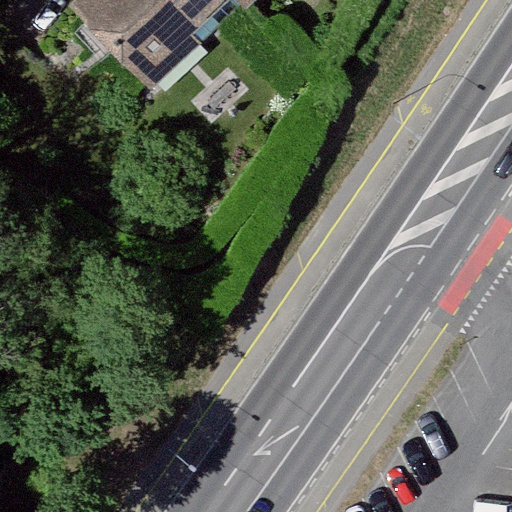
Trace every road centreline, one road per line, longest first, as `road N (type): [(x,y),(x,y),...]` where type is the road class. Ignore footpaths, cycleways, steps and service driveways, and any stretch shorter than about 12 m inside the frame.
road 1 (primary): [(234,511),(511,105)]
road 2 (unknown): [(350,511),(472,322),(477,280)]
